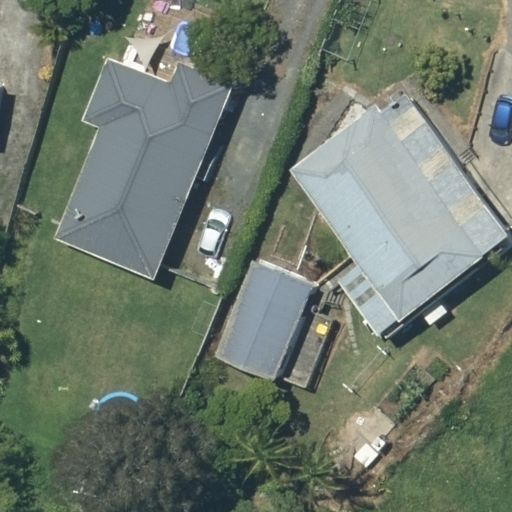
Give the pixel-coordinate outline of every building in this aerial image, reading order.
[(117,116),(73,227),(175,267),(251,73),(195,51),(187,72),(123,47),(99,108),(117,116)] [(0,124),(11,126),(20,66),(0,62),(0,124)] [(307,163),(427,304),(511,236),(511,191),(421,81),(397,101),(391,94),(307,163)] [(266,250),(230,343),(294,368),(330,275),(266,250)] [(200,342),(173,330),(139,405),(166,417),(200,342)] [(35,453),(22,494),(45,502),(59,461),(35,453)]
